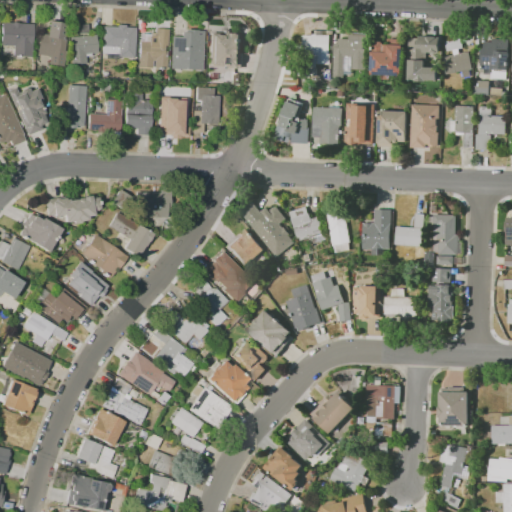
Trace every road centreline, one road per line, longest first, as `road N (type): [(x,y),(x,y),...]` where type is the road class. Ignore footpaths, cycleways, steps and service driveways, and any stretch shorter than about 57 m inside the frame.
road 1 (residential): [(287,5),(261,101),(213,216),(88,373),(55,435),(31,511)]
road 2 (residential): [(511,180),(97,166),(52,167),(19,180)]
road 3 (residential): [(511,10),(190,0)]
road 4 (residential): [(335,352),(303,375),(253,439),(213,511)]
road 5 (residential): [(511,355),(335,352)]
road 6 (residential): [(483,180),(476,354)]
road 7 (residential): [(420,352),(414,455),(404,486)]
